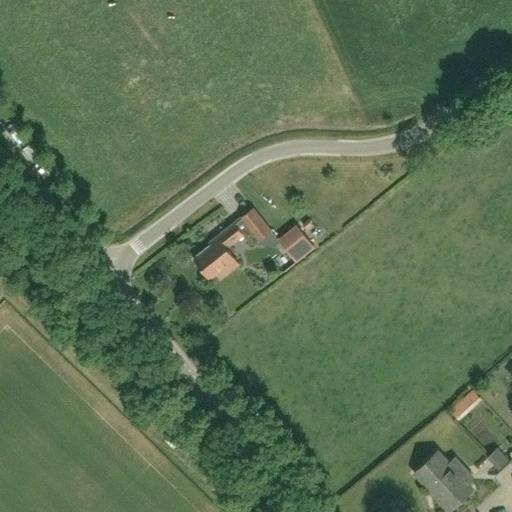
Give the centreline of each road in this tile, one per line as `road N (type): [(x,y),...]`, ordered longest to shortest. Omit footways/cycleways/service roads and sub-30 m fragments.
road 1 (unclassified): [(98,271),(267,154),(397,142),(511,71)]
road 2 (tertiary): [(297,511),(98,271)]
road 3 (tertiary): [(98,271),(0,144)]
